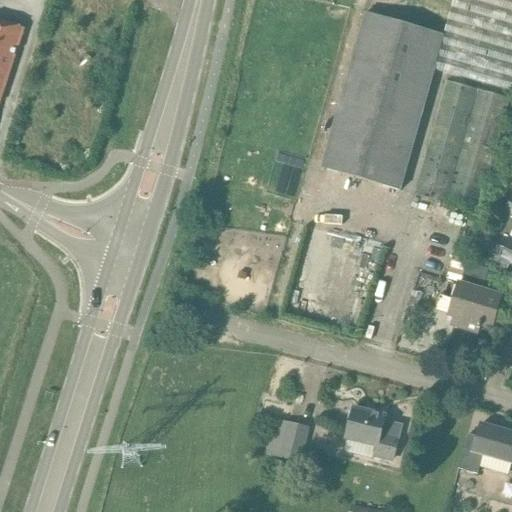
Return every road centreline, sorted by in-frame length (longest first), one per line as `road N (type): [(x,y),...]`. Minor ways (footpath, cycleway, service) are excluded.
road 1 (unclassified): [(511,403),(239,331)]
road 2 (secondary): [(44,511),(124,256)]
road 3 (secondary): [(124,256),(200,0)]
road 4 (tertiary): [(124,256),(0,192)]
